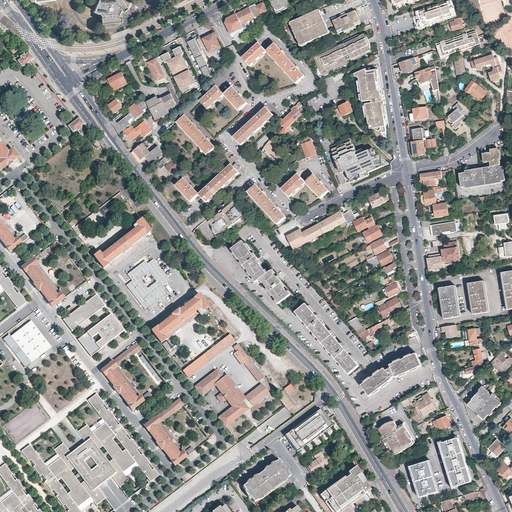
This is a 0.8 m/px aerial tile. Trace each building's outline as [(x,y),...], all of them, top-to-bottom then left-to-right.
[(121,13),(123,8),(124,9),(128,6),(124,0),(97,0),(94,10),(99,12),(100,11),(103,15),(102,17),(103,22),(122,19),(122,14),(121,13)] [(287,6),(290,5),(288,0),(272,0),(277,10),(286,5),(287,6)] [(410,3),(416,0),(393,0),(397,5),(398,7),(401,6),(402,8),(410,3)] [(453,17),(447,0),(444,0),(411,11),(413,17),(415,16),(416,21),(417,25),(416,25),(417,29),(453,17)] [(255,3),(250,6),(255,16),(256,17),(262,14),(262,13),(267,10),(263,2),(259,4),(256,5),(255,3)] [(255,16),(250,6),(243,9),(236,13),(243,25),(247,24),(246,23),(245,21),(250,18),(255,16)] [(358,15),(355,9),(347,13),(348,14),(341,18),(340,16),(332,20),(337,30),(343,27),(344,30),(350,27),(355,25),(354,23),(360,20),(358,15)] [(240,27),(243,25),(236,13),(231,15),(228,17),(225,21),(232,34),(233,34),(233,32),(235,31),(234,30),(236,29),(237,31),(239,30),(239,31),(241,30),(240,27)] [(324,20),(320,13),(315,15),(314,13),(307,16),(310,23),(309,24),(307,21),(305,22),(303,17),(296,20),(297,23),(291,26),(301,47),(330,33),(324,20)] [(464,26),(463,21),(469,19),(467,15),(456,19),(456,20),(451,22),(452,26),(453,29),(464,26)] [(480,45),(475,30),(460,35),(435,44),(437,49),(440,59),(480,45)] [(343,40),(344,41),(364,32),(363,31),(344,40),(343,40)] [(221,47),(214,32),(209,35),(203,38),(210,52),(221,47)] [(345,62),(372,50),(369,44),(364,32),(344,41),(345,43),(342,44),(341,45),(340,43),(337,44),(319,52),(314,55),(318,64),(319,67),(322,73),(345,62)] [(191,40),(188,41),(207,78),(211,72),(194,38),(191,40)] [(251,65),(267,50),(259,42),(251,50),(243,57),(251,65)] [(275,43),(267,50),(297,82),(305,75),(299,69),(277,45),(275,43)] [(318,51),(319,52),(337,44),(337,43),(318,51)] [(184,52),(180,45),(176,47),(173,49),(177,56),(175,57),(178,63),(178,64),(181,70),(188,66),(182,53),(184,52)] [(372,52),(372,50),(345,62),(322,73),(322,74),(372,52)] [(178,63),(175,57),(172,58),(169,51),(164,53),(162,55),(165,62),(167,61),(174,73),(181,70),(178,64),(178,63)] [(34,58),(29,52),(25,56),(24,54),(20,57),(21,58),(18,61),(23,67),(31,61),(34,58)] [(496,62),(496,64),(500,62),(498,57),(497,56),(494,57),(493,53),(483,56),(486,64),(490,62),(492,64),(496,62)] [(462,56),(455,59),(457,73),(464,72),(462,56)] [(481,65),(486,64),(483,56),(470,61),(472,68),(475,67),(476,69),(481,67),(481,65)] [(415,57),(411,59),(411,58),(400,62),(402,68),(403,72),(410,70),(410,72),(414,70),(421,68),(419,63),(418,63),(417,63),(415,57)] [(157,79),(166,74),(159,60),(152,63),(150,64),(157,79)] [(497,67),(494,68),(492,71),(488,72),(491,79),(500,76),(499,72),(502,71),(502,69),(501,64),(497,66),(497,67)] [(435,89),(440,88),(439,82),(436,65),(430,67),(416,72),(418,78),(417,78),(418,81),(419,83),(431,79),(435,89)] [(198,85),(190,68),(182,72),(186,79),(187,82),(191,89),(198,85)] [(361,91),(362,92),(362,93),(363,101),(371,99),(372,100),(372,102),(384,100),(384,99),(383,98),(382,98),(382,97),(381,94),(381,92),(381,91),(380,90),(379,90),(378,90),(377,84),(376,72),(367,73),(367,70),(366,68),(355,73),(355,74),(355,75),(356,76),(357,76),(358,77),(359,76),(360,78),(361,91)] [(377,68),(367,70),(367,73),(376,72),(377,84),(379,83),(378,76),(379,76),(377,68)] [(127,83),(122,72),(118,74),(108,78),(108,79),(113,90),(127,83)] [(186,79),(182,72),(175,76),(184,92),(191,89),(187,82),(186,79)] [(487,91),(473,80),(466,89),(471,93),(472,92),(481,99),(485,94),(487,91)] [(170,82),(166,84),(170,92),(158,99),(157,97),(150,100),(147,102),(150,108),(164,101),(169,111),(173,109),(172,106),(180,101),(170,82)] [(209,108),(225,93),(217,85),(213,89),(204,98),(201,100),(209,108)] [(233,86),(225,93),(240,109),(248,102),(241,94),(233,86)] [(134,99),(139,95),(137,91),(131,96),(134,99)] [(313,111),(327,102),(321,92),(307,101),(313,111)] [(340,117),(343,115),(348,112),(353,110),(351,105),(350,105),(348,101),(354,98),(353,96),(350,97),(344,100),(338,103),(340,106),(336,108),(340,117)] [(123,106),(116,98),(109,104),(115,112),(123,106)] [(386,122),(383,105),(384,104),(385,103),(385,102),(384,100),(372,102),(366,103),(368,117),(369,123),(375,127),(386,125),(386,122)] [(156,119),(170,112),(169,111),(164,101),(150,108),(149,109),(150,111),(152,110),(156,119)] [(119,124),(124,130),(132,125),(137,121),(135,119),(144,112),(136,102),(128,109),(130,112),(128,114),(119,121),(120,122),(119,124)] [(290,111),(287,113),(294,120),(302,113),(306,111),(303,102),(300,104),(298,102),(297,104),(295,105),(290,111)] [(454,122),(452,123),(456,128),(462,123),(461,121),(463,119),(466,117),(462,111),(465,109),(460,103),(455,107),(457,110),(450,116),(454,122)] [(429,117),(427,105),(413,108),(414,112),(415,119),(429,117)] [(242,144),(274,114),(267,106),(258,114),(242,129),(234,136),(242,144)] [(284,116),(279,120),(284,125),(279,130),(283,133),(287,129),(287,128),(287,127),(294,120),(287,113),(284,116)] [(319,118),(317,113),(309,116),(311,122),(319,118)] [(194,123),(186,114),(178,121),(208,153),(210,152),(215,147),(216,146),(211,140),(194,123)] [(88,129),(79,118),(76,120),(68,126),(74,133),(77,130),(80,135),(88,129)] [(445,123),(445,119),(437,120),(436,120),(437,125),(438,125),(438,127),(443,127),(443,130),(444,130),(444,136),(446,135),(447,135),(446,129),(445,124),(445,123)] [(141,132),(144,136),(152,130),(144,120),(135,128),(132,125),(124,130),(132,139),(141,132)] [(426,138),(427,138),(427,137),(425,137),(423,127),(413,128),(414,134),(415,140),(424,139),(426,138)] [(264,147),(264,146),(277,156),(277,157),(283,162),(288,155),(281,149),(282,147),(271,138),(268,136),(266,133),(257,141),(264,147)] [(437,144),(436,137),(427,138),(426,138),(428,146),(437,144)] [(426,153),(424,139),(415,140),(412,141),(415,156),(417,155),(422,155),(422,153),(426,153)] [(0,172),(8,166),(10,168),(14,165),(12,163),(18,158),(12,150),(8,153),(1,144),(2,143),(0,140),(0,172)] [(97,149),(101,145),(96,140),(93,143),(97,149)] [(143,143),(134,150),(142,159),(145,156),(150,161),(163,150),(158,145),(150,151),(147,147),(150,145),(145,140),(143,143)] [(314,156),(318,155),(312,140),(302,143),(307,157),(310,156),(311,157),(314,156)] [(345,166),(347,170),(350,177),(354,176),(356,180),(362,177),(360,173),(364,171),(368,170),(369,171),(383,165),(384,158),(376,150),(370,152),(369,148),(356,153),(355,150),(353,151),(349,144),(351,143),(350,140),(332,148),(334,152),(336,151),(339,158),(337,159),(339,163),(342,161),(344,166),(345,166)] [(275,160),(277,157),(277,156),(264,146),(264,147),(262,150),(269,155),(275,160)] [(215,147),(210,152),(213,155),(218,150),(215,147)] [(505,180),(503,165),(501,166),(498,147),(490,148),(490,151),(486,152),(488,161),(490,160),(490,162),(489,162),(490,166),(476,168),(460,171),(462,186),(505,180)] [(142,159),(134,150),(132,152),(139,161),(142,159)] [(171,157),(173,155),(170,151),(157,163),(161,168),(164,165),(163,163),(166,161),(168,163),(166,166),(172,173),(179,167),(171,157)] [(239,171),(238,169),(234,164),(232,163),(226,168),(209,184),(199,193),(207,201),(239,171)] [(444,170),(421,173),(422,179),(424,178),(424,181),(425,185),(435,183),(434,177),(442,176),(442,174),(446,174),(445,170),(444,170)] [(337,174),(339,183),(346,181),(344,172),(337,174)] [(290,196),(306,181),(299,173),(289,182),(283,188),(290,196)] [(314,174),(306,181),(321,197),(329,189),(322,182),(314,174)] [(191,201),(199,193),(190,184),(184,177),(176,184),(191,201)] [(262,189),(257,183),(248,191),(278,223),(286,216),(281,211),(272,200),(262,189)] [(434,188),(423,190),(424,193),(425,203),(425,204),(436,202),(434,188)] [(384,196),(381,191),(369,197),(374,207),(386,201),(384,196)] [(55,197),(52,199),(57,206),(60,204),(55,197)] [(232,199),(227,203),(225,203),(222,204),(220,205),(219,207),(221,209),(209,220),(220,233),(227,227),(228,228),(245,213),(232,199)] [(16,201),(11,207),(15,211),(20,205),(16,201)] [(448,213),(447,203),(434,205),(435,211),(436,216),(448,214),(448,213)] [(106,204),(100,209),(105,216),(112,211),(106,204)] [(346,220),(348,223),(349,223),(365,214),(363,211),(355,215),(356,215),(355,216),(351,209),(342,213),(346,220)] [(329,216),(335,226),(346,220),(342,213),(340,210),(335,213),(329,216)] [(509,222),(508,213),(494,216),(495,225),(499,224),(500,231),(507,230),(506,223),(509,222)] [(21,243),(0,215),(0,235),(7,245),(6,245),(10,251),(21,243)] [(365,219),(363,216),(354,221),(359,231),(368,225),(369,227),(376,223),(373,217),(372,215),(370,216),(365,219)] [(323,220),(318,222),(323,232),(335,226),(329,216),(323,220)] [(76,226),(71,220),(69,221),(82,238),(85,236),(76,226)] [(152,233),(141,220),(95,254),(105,267),(110,263),(109,261),(124,250),(125,252),(132,246),(131,245),(145,234),(146,236),(149,233),(150,235),(152,233)] [(457,230),(455,220),(431,224),(432,230),(433,235),(443,233),(442,231),(450,230),(450,231),(453,231),(457,230)] [(323,232),(318,222),(310,227),(302,231),(300,227),(286,235),(294,248),(323,232)] [(368,241),(382,234),(381,230),(377,224),(364,232),(363,232),(363,233),(368,241)] [(268,271),(259,258),(261,257),(259,254),(257,254),(246,237),(234,245),(257,279),(261,276),(278,301),(290,293),(282,282),(283,281),(281,277),(280,278),(273,268),(268,271)] [(381,238),(371,243),(368,245),(366,246),(369,251),(374,248),(377,253),(387,248),(384,243),(381,238)] [(459,259),(457,240),(444,242),(445,248),(442,248),(442,251),(443,255),(443,256),(444,262),(459,259)] [(511,256),(511,241),(504,243),(505,247),(498,248),(499,254),(506,253),(507,257),(511,256)] [(374,256),(367,260),(369,262),(373,260),(377,258),(377,257),(379,256),(383,265),(394,259),(392,254),(393,254),(393,253),(392,252),(391,252),(389,249),(378,255),(378,254),(374,256)] [(445,268),(444,262),(443,256),(441,257),(441,259),(438,259),(437,253),(429,254),(429,256),(429,258),(427,259),(429,270),(432,270),(437,269),(441,268),(445,268)] [(169,280),(153,258),(147,263),(144,260),(127,274),(132,280),(126,284),(145,309),(165,293),(161,287),(169,280)] [(64,299),(34,260),(23,268),(28,274),(29,273),(37,283),(36,284),(41,291),(42,290),(51,301),(49,302),(53,307),(64,299)] [(388,270),(393,267),(395,266),(397,266),(395,262),(386,267),(388,270)] [(0,287),(1,287),(5,291),(18,309),(27,302),(19,293),(17,294),(13,288),(15,287),(7,278),(6,279),(2,273),(3,272),(0,267),(0,287)] [(511,310),(511,272),(502,274),(508,311),(511,310)] [(383,285),(388,282),(384,275),(379,278),(383,285)] [(324,282),(329,280),(327,276),(315,282),(318,286),(321,284),(324,282)] [(394,279),(391,281),(388,283),(389,285),(385,287),(390,296),(400,291),(398,286),(396,282),(394,279)] [(490,313),(485,282),(485,281),(484,281),(470,284),(475,315),(490,313)] [(461,318),(456,286),(441,288),(446,320),(461,318)] [(72,332),(105,306),(96,294),(63,320),(72,332)] [(208,306),(199,294),(194,297),(195,299),(181,310),(180,308),(173,314),(174,315),(159,326),(158,325),(153,329),(163,341),(208,306)] [(342,306),(331,294),(330,295),(327,296),(337,309),(342,306)] [(384,316),(393,312),(402,307),(399,302),(397,297),(387,301),(378,306),(384,316)] [(343,346),(322,321),(323,320),(318,314),(316,315),(306,303),(296,312),(306,324),(317,337),(331,353),(349,373),(360,365),(349,352),(350,351),(345,345),(343,346)] [(124,331),(111,314),(78,340),(91,356),(124,331)] [(361,321),(357,316),(348,321),(356,330),(363,325),(361,321)] [(392,322),(390,317),(385,320),(379,323),(367,329),(359,333),(364,340),(368,338),(367,336),(370,334),(373,338),(386,332),(383,327),(389,324),(392,322)] [(511,323),(511,324),(510,320),(490,324),(492,331),(497,330),(497,329),(508,325),(511,334),(511,333),(511,323)] [(54,348),(33,322),(13,338),(34,364),(54,348)] [(457,335),(455,324),(438,327),(436,327),(438,336),(442,335),(443,334),(443,331),(446,331),(447,337),(452,336),(457,335)] [(363,325),(356,330),(359,333),(367,329),(364,325),(363,325)] [(481,333),(479,327),(468,329),(469,338),(469,340),(465,341),(465,342),(465,346),(476,343),(481,343),(483,342),(482,337),(476,338),(475,334),(481,333)] [(235,340),(230,334),(184,369),(189,375),(235,340)] [(377,349),(372,340),(367,343),(374,351),(377,349)] [(117,347),(113,342),(108,346),(112,350),(117,347)] [(487,357),(483,342),(481,343),(476,343),(477,348),(473,349),(474,357),(475,359),(473,360),(471,363),(472,366),(478,364),(479,364),(485,362),(488,359),(487,357)] [(255,365),(238,343),(233,347),(236,351),(233,353),(243,365),(245,363),(260,382),(266,378),(258,369),(255,365)] [(142,352),(138,347),(104,373),(108,378),(109,377),(117,388),(116,389),(122,397),(123,396),(131,406),(130,407),(134,412),(145,404),(119,370),(142,352)] [(508,367),(511,362),(511,359),(510,357),(508,359),(505,356),(507,354),(503,351),(495,359),(492,362),(488,366),(492,369),(495,366),(501,372),(503,373),(509,368),(508,367)] [(386,369),(385,367),(362,384),(370,395),(393,377),(395,375),(395,376),(422,365),(418,353),(404,358),(390,364),(388,366),(388,367),(386,369)] [(472,366),(466,368),(468,373),(471,372),(477,371),(480,368),(479,364),(478,364),(472,366)] [(274,398),(264,385),(247,398),(230,377),(227,379),(221,371),(199,388),(206,397),(218,386),(225,394),(220,398),(224,404),(229,400),(234,407),(221,417),(229,427),(267,398),(269,401),(274,398)] [(305,379),(302,374),(285,388),(289,393),(305,379)] [(497,405),(500,401),(484,386),(469,402),(478,411),(485,417),(491,411),(490,410),(496,404),(497,405)] [(296,405),(283,389),(277,393),(290,410),(296,405)] [(430,394),(428,392),(422,395),(425,401),(421,403),(419,400),(416,401),(424,414),(437,407),(430,394)] [(139,448),(131,439),(129,440),(125,435),(127,433),(120,424),(118,426),(113,420),(116,419),(108,409),(106,411),(102,405),(104,404),(96,394),(88,400),(105,423),(93,433),(82,419),(73,426),(84,440),(69,451),(59,437),(50,444),(60,458),(48,467),(30,445),(22,451),(29,461),(32,460),(36,465),(34,467),(41,476),(43,474),(47,480),(45,482),(52,491),(55,489),(59,495),(57,496),(64,506),(66,504),(70,510),(68,511),(111,511),(115,509),(94,482),(108,471),(115,480),(116,480),(117,480),(120,485),(129,498),(159,475),(154,468),(152,470),(148,465),(150,463),(143,454),(140,455),(136,450),(139,448)] [(409,400),(407,397),(402,400),(405,406),(411,403),(409,400)] [(184,407),(180,402),(147,428),(151,434),(152,433),(159,442),(158,443),(163,450),(164,449),(173,460),(172,461),(176,467),(187,458),(161,425),(184,407)] [(320,410),(286,436),(297,453),(332,426),(320,410)] [(432,430),(440,426),(442,430),(452,426),(449,420),(447,415),(437,419),(433,421),(434,424),(430,426),(432,430)] [(511,418),(511,417),(503,426),(511,433),(511,418)] [(399,427),(395,420),(391,422),(383,426),(383,427),(380,429),(388,443),(393,439),(395,438),(408,431),(404,424),(399,427)] [(413,441),(408,431),(395,438),(393,439),(388,443),(393,453),(399,449),(399,450),(408,445),(408,444),(413,441)] [(461,445),(459,437),(441,442),(443,448),(454,486),(472,481),(470,474),(461,445)] [(498,456),(506,447),(500,441),(501,440),(499,437),(489,448),(492,451),(498,456)] [(346,459),(353,454),(351,451),(344,457),(346,459)] [(311,464),(307,467),(311,474),(326,465),(323,461),(325,459),(321,452),(314,456),(316,460),(311,463),(311,464)] [(438,491),(429,460),(411,466),(420,496),(438,491)] [(276,462),(271,466),(267,469),(261,473),(258,476),(253,479),(250,482),(244,486),(242,488),(244,491),(246,494),(249,497),(251,500),(253,503),(256,501),(261,497),(264,495),(268,492),(271,490),(274,487),(278,485),(282,482),(286,478),(289,476),(288,474),(285,470),(282,467),(279,463),(278,461),(276,462)] [(511,467),(511,469),(504,462),(497,469),(506,478),(508,476),(509,475),(510,475),(511,473),(511,467)] [(42,511),(40,509),(38,511),(34,505),(36,504),(29,494),(26,496),(22,491),(25,489),(17,479),(15,481),(11,476),(13,474),(5,464),(0,468),(0,474),(14,493),(2,503),(0,500),(0,511),(42,511)] [(344,476),(322,492),(335,511),(337,511),(359,497),(357,495),(362,492),(364,495),(366,493),(370,490),(367,484),(355,465),(351,469),(348,472),(350,475),(345,478),(344,476)] [(478,501),(476,496),(477,495),(476,491),(475,492),(475,491),(464,494),(466,498),(469,497),(472,503),(478,501)] [(450,498),(442,501),(446,511),(457,511),(456,508),(455,509),(450,498)]
